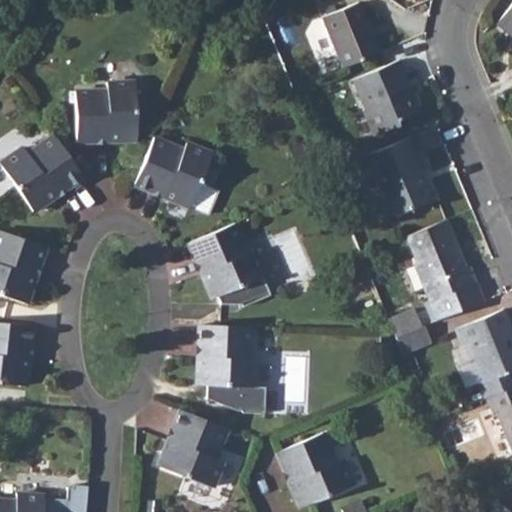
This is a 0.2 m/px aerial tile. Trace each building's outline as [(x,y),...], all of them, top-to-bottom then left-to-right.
[(320,17),(341,67),(377,52),(356,2),(320,17)] [(511,2),(495,24),(511,37),(511,2)] [(397,60),(350,80),(363,108),(361,109),(372,135),(395,125),(394,121),(416,111),(408,91),(407,91),(400,77),(404,75),(397,60)] [(74,91),(75,142),(93,141),(93,137),(108,136),(108,141),(135,140),(133,81),(106,82),(106,90),(74,91)] [(82,177),(52,135),(26,154),(21,147),(0,161),(0,164),(31,211),(54,195),(52,192),(64,184),(66,188),(82,177)] [(182,150),(152,137),(133,183),(149,191),(151,187),(164,192),(162,196),(188,207),(211,153),(185,142),(182,150)] [(403,139),(366,154),(392,215),(429,198),(403,139)] [(66,188),(64,184),(52,192),(54,195),(66,188)] [(164,192),(151,187),(149,191),(162,196),(164,192)] [(442,220),(404,235),(414,260),(411,262),(428,300),(422,303),(430,322),(481,300),(466,266),(462,267),(442,220)] [(234,223),(187,243),(194,259),(198,257),(203,271),(200,272),(210,298),(216,295),(219,303),(239,304),(240,306),(269,294),(261,277),(264,275),(254,250),(246,252),(234,223)] [(44,246),(0,230),(0,293),(25,302),(34,276),(30,275),(34,261),(39,263),(44,246)] [(198,257),(194,259),(200,272),(203,271),(198,257)] [(34,276),(39,263),(34,261),(30,275),(34,276)] [(500,308),(452,328),(459,345),(465,343),(481,381),(476,383),(482,398),(484,397),(511,384),(511,371),(510,368),(511,367),(511,342),(511,343),(503,326),(507,324),(500,308)] [(419,327),(411,309),(387,319),(388,320),(394,337),(419,327)] [(31,325),(0,322),(0,382),(25,385),(28,357),(24,357),(25,343),(29,343),(31,325)] [(249,326),(198,324),(198,342),(202,342),(201,356),(197,356),(196,384),(206,385),(205,398),(236,410),(241,410),(242,413),(264,413),(265,387),(255,386),(256,359),(247,358),(249,326)] [(401,351),(428,340),(422,325),(419,327),(394,337),(401,351)] [(511,384),(484,397),(491,413),(493,413),(511,454),(511,453),(511,384)] [(226,428),(179,410),(173,426),(176,428),(171,441),(167,440),(157,465),(211,487),(222,461),(214,458),(226,428)] [(176,428),(173,426),(167,440),(171,441),(176,428)] [(322,432),(275,452),(282,469),(286,467),(291,480),(288,481),(299,507),(353,484),(342,459),(334,462),(322,432)] [(286,467),(282,469),(288,481),(291,480),(286,467)] [(0,511),(85,511),(87,486),(72,485),(72,488),(66,488),(66,500),(15,493),(14,501),(0,500),(0,511)] [(341,509),(342,511),(365,511),(361,501),(341,509)] [(491,511),(509,511),(499,503),(491,511)]
